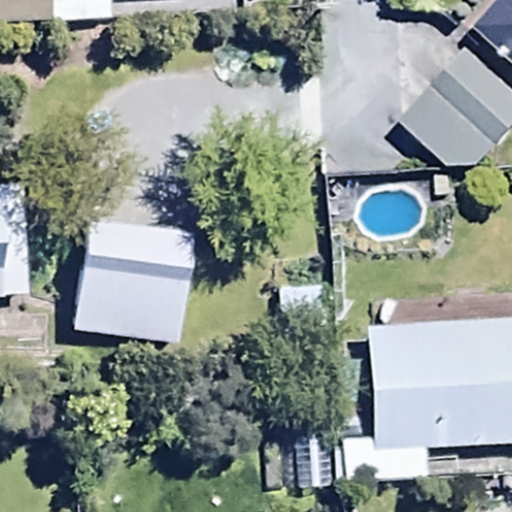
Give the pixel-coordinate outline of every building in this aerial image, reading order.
[(0,0),(0,28),(104,24),(102,0),(0,0)] [(511,0),(495,0),(473,24),(511,61),(511,0)] [(449,167),(482,167),(511,135),(511,95),(464,50),(399,120),(449,167)] [(188,186),(80,174),(67,284),(174,297),(188,186)] [(21,188),(0,189),(0,300),(24,300),(21,188)] [(365,403),(511,392),(511,278),(358,289),(365,403)] [(314,424),(320,290),(269,288),(263,422),(314,424)] [(289,437),(289,491),(328,491),(328,437),(289,437)] [(511,511),(511,477),(344,487),(344,511),(511,511)]
